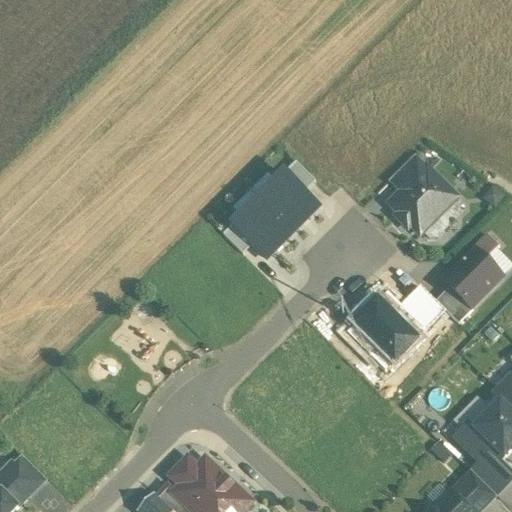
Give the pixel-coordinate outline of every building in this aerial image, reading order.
[(415,158),(390,183),(401,195),(406,190),(427,170),(415,158)] [(296,164),(285,175),(305,195),(316,183),(296,164)] [(427,170),(406,190),(401,195),(390,206),(398,214),(398,220),(407,229),(412,229),(421,237),(457,200),(427,170)] [(285,175),(259,202),(293,235),(319,209),(305,195),(285,175)] [(267,262),(293,235),(259,202),(233,228),(252,248),(267,262)] [(243,257),(252,248),(233,228),(224,237),(243,257)] [(455,285),(450,290),(471,311),(502,280),(485,263),(499,249),(489,239),(449,279),(455,285)] [(423,335),(445,313),(436,304),(422,289),(399,312),(423,335)] [(445,313),(459,327),(473,313),(471,311),(450,290),(436,304),(445,313)] [(392,366),(423,335),(399,312),(384,296),(353,327),(392,366)] [(511,408),(511,378),(497,394),(500,397),(511,408)] [(491,457),(500,465),(511,452),(511,408),(500,397),(456,441),(481,466),(491,457)] [(472,475),(496,499),(511,482),(511,477),(500,465),(491,457),(481,466),(472,475)] [(23,459),(14,467),(21,474),(30,466),(23,459)] [(189,511),(245,511),(252,506),(206,462),(197,471),(188,463),(172,480),(181,488),(173,496),(189,511)] [(0,476),(0,511),(15,511),(29,499),(13,483),(21,474),(14,467),(12,465),(0,476)] [(46,482),(30,466),(21,474),(13,483),(29,499),(46,482)] [(472,475),(449,498),(463,511),(481,511),(496,499),(472,475)] [(167,490),(158,499),(171,511),(189,511),(173,496),(167,490)] [(154,495),(138,511),(171,511),(158,499),(154,495)] [(463,511),(449,498),(434,511),(463,511)]
